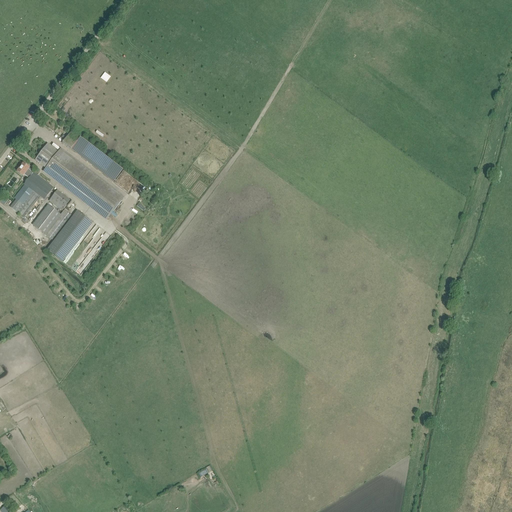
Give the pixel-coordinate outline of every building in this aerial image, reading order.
[(75,107),(81,111),(85,105),(79,101),(75,107)] [(72,131),(62,143),(71,149),(113,182),(123,170),(80,137),(72,131)] [(48,144),(35,161),(46,169),(58,152),(48,144)] [(58,152),(46,169),(109,217),(111,214),(113,212),(121,201),(58,152)] [(25,185),(15,198),(23,204),(28,198),(31,200),(19,215),(24,218),(40,197),(44,200),(54,188),(34,172),(33,173),(28,170),(29,168),(23,164),(17,172),(23,176),(25,174),(27,175),(26,176),(29,178),(24,185),(25,185)] [(63,209),(70,201),(57,190),(49,201),(63,212),(61,215),(50,207),(34,227),(51,240),(70,215),(63,209)] [(145,211),(147,208),(139,203),(137,206),(145,211)] [(78,211),(47,251),(62,262),(93,222),(78,211)] [(94,302),(87,305),(91,312),(97,309),(94,302)]
